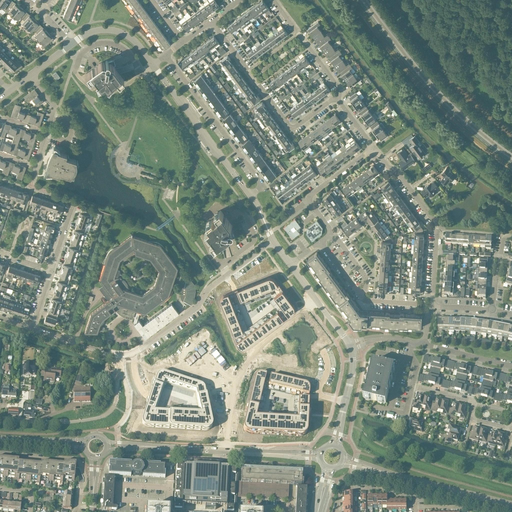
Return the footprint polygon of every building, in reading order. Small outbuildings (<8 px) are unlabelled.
[(4,13),(12,2),(9,0),(2,0),(0,3),(0,9),(4,13)] [(77,10),(79,4),(69,0),(67,6),(77,10)] [(131,9),(139,2),(137,0),(132,0),(127,4),(131,9)] [(218,6),(214,0),(211,0),(209,2),(215,11),(215,10),(217,9),(216,7),(218,6)] [(269,9),(262,0),(258,3),(264,12),(265,13),(269,9)] [(12,2),(4,13),(5,13),(6,14),(7,13),(11,16),(12,17),(20,7),(18,5),(17,6),(12,2)] [(134,13),(142,7),(139,2),(131,9),(134,13)] [(215,11),(209,2),(204,6),(209,13),(211,11),(212,12),(214,11),(215,11)] [(264,12),(258,3),(253,7),(260,16),(264,12)] [(74,15),(77,10),(67,6),(65,11),(74,15)] [(209,13),(204,6),(199,9),(205,17),(206,17),(208,15),(207,14),(209,13)] [(22,19),(27,13),(26,13),(22,10),(23,9),(20,7),(12,17),(17,21),(20,17),(22,19)] [(137,18),(146,12),(142,7),(134,13),(137,18)] [(260,16),(253,7),(249,10),(256,19),(260,16)] [(205,17),(199,9),(195,13),(200,19),(202,18),(203,19),(205,18),(205,17)] [(256,19),(249,10),(245,13),(251,22),(256,19)] [(72,20),(74,15),(65,11),(63,16),(72,20)] [(141,22),(149,16),(146,12),(137,18),(141,22)] [(25,28),(34,19),(32,17),(31,18),(27,14),(27,13),(22,19),(24,21),(21,24),(25,28)] [(200,19),(195,13),(190,16),(196,24),(197,24),(199,22),(198,21),(200,19)] [(251,22),(245,13),(240,16),(247,25),(251,22)] [(144,27),(153,21),(149,16),(141,22),(144,27)] [(196,24),(190,16),(186,20),(191,26),(193,25),(194,26),(196,25),(196,24)] [(247,25),(240,16),(236,19),(241,26),(243,28),(247,25)] [(40,26),(36,22),(37,21),(34,19),(25,28),(30,33),(33,29),(35,31),(40,26)] [(241,26),(236,19),(232,23),(237,30),(241,26)] [(191,26),(186,20),(181,23),(187,31),(188,31),(188,30),(190,29),(189,28),(191,26)] [(148,32),(156,25),(153,21),(144,27),(148,32)] [(321,31),(318,26),(320,25),(318,21),(307,29),(311,34),(310,35),(312,37),(321,31)] [(237,30),(232,23),(227,26),(232,33),(237,30)] [(151,36),(160,30),(156,25),(148,32),(151,36)] [(38,41),(47,32),(45,30),(44,31),(40,26),(35,31),(37,33),(33,36),(38,41)] [(288,34),(282,27),(278,30),(284,39),(284,38),(286,36),(288,34)] [(284,39),(278,30),(276,28),(272,31),(274,34),(279,41),(281,39),(281,40),(284,39)] [(155,41),(163,35),(160,30),(151,36),(155,41)] [(318,44),(329,36),(327,33),(324,35),(321,31),(312,37),(312,38),(314,40),(315,39),(318,44)] [(42,49),(53,40),(52,40),(48,35),(50,34),(47,32),(38,41),(41,45),(40,46),(42,48),(42,49)] [(279,41),(274,34),(269,37),(275,45),(278,43),(277,42),(279,41)] [(158,45),(166,39),(163,35),(155,41),(158,45)] [(219,43),(214,36),(209,40),(214,47),(219,43)] [(332,45),(328,41),(331,39),(329,36),(318,44),(322,49),(321,49),(323,52),(332,45)] [(275,45),(269,37),(265,40),(270,47),(272,46),(272,47),(275,45)] [(161,50),(170,44),(166,39),(158,45),(161,50)] [(214,47),(209,40),(205,43),(210,50),(212,52),(216,49),(214,47)] [(270,47),(265,40),(261,43),(267,52),(267,51),(269,49),(268,48),(270,47)] [(210,50),(205,43),(200,46),(206,53),(210,50)] [(267,52),(261,43),(256,47),(261,54),(263,52),(264,53),(266,52),(267,52)] [(329,58),(339,51),(337,48),(335,50),(332,45),(323,52),(325,54),(329,58)] [(206,53),(200,46),(196,49),(203,59),(207,55),(206,53)] [(261,54),(256,47),(252,50),(258,58),(260,56),(260,55),(261,54)] [(258,58),(252,50),(250,48),(246,51),(253,60),(255,59),(258,58)] [(203,59),(196,49),(192,52),(197,59),(199,62),(203,59)] [(342,60),(339,55),(342,53),(339,51),(329,58),(332,63),(333,66),(342,60)] [(197,59),(192,52),(187,56),(193,63),(197,59)] [(3,64),(9,57),(5,53),(0,58),(0,61),(3,64)] [(230,60),(229,60),(229,59),(230,59),(227,55),(219,61),(223,66),(230,60)] [(193,63),(187,56),(183,59),(188,66),(193,63)] [(6,69),(15,59),(13,61),(9,57),(3,64),(5,66),(4,67),(6,69)] [(310,64),(304,57),(300,60),(305,67),(310,64)] [(22,66),(19,63),(18,63),(15,59),(6,69),(8,71),(9,70),(11,72),(12,70),(14,72),(22,66)] [(188,66),(183,59),(182,60),(181,59),(178,61),(184,69),(188,66)] [(123,79),(119,74),(115,68),(113,64),(112,60),(108,62),(108,61),(107,61),(106,61),(105,61),(105,62),(105,64),(103,61),(98,65),(94,60),(87,65),(91,70),(86,74),(97,89),(103,84),(104,84),(108,90),(123,79)] [(226,70),(233,65),(230,60),(223,66),(226,70)] [(305,67),(300,60),(296,63),(301,70),(305,67)] [(340,73),(350,65),(348,62),(346,64),(342,60),(333,66),(334,66),(336,69),(336,68),(340,73)] [(301,70),(296,63),(291,66),(296,73),(301,70)] [(229,74),(236,69),(233,65),(226,70),(229,74)] [(353,74),(350,70),(352,68),(350,65),(340,73),(343,78),(344,81),(353,74)] [(296,73),(291,66),(287,70),(292,77),(296,73)] [(232,79),(239,73),(236,69),(229,74),(232,79)] [(292,77),(287,70),(283,73),(288,80),(292,77)] [(236,83),(243,78),(239,73),(232,79),(236,83)] [(288,80),(283,73),(278,76),(283,83),(288,80)] [(351,87),(361,80),(359,76),(356,78),(353,74),(344,81),(347,83),(351,87)] [(197,85),(205,79),(201,75),(193,80),(197,85)] [(283,83),(278,76),(274,79),(279,86),(283,83)] [(200,90),(208,84),(210,82),(207,78),(205,79),(197,85),(200,90)] [(239,87),(246,82),(243,78),(236,83),(239,87)] [(279,86),(274,79),(269,83),(275,90),(279,86)] [(242,92),(249,87),(246,82),(239,87),(242,92)] [(204,94),(211,89),(208,84),(200,90),(204,94)] [(330,91),(325,84),(320,87),(326,95),(328,93),(328,92),(330,91)] [(245,96),(252,91),(249,87),(242,92),(245,96)] [(326,95),(320,87),(316,90),(321,97),(323,96),(323,97),(326,95)] [(207,99),(215,93),(211,89),(204,94),(207,99)] [(40,100),(35,94),(37,93),(34,90),(24,98),(27,103),(32,99),(37,106),(40,105),(38,102),(40,100)] [(321,97),(316,90),(311,93),(317,102),(318,102),(318,101),(320,99),(319,99),(321,97)] [(249,100),(256,95),(252,91),(245,96),(249,100)] [(317,102),(311,93),(310,91),(305,94),(307,97),(312,104),(314,102),(314,103),(317,102)] [(361,100),(358,95),(357,95),(355,92),(349,97),(350,100),(354,105),(361,100)] [(211,103),(218,98),(215,93),(207,99),(211,103)] [(252,105),(260,99),(257,95),(257,96),(256,97),(256,96),(256,95),(249,100),(252,105)] [(312,104),(307,97),(303,100),(309,108),(311,106),(310,105),(312,104)] [(214,108),(222,102),(218,98),(211,103),(214,108)] [(296,100),(292,103),(294,106),(300,115),(300,114),(302,112),(304,110),(298,103),(296,100)] [(309,108),(303,100),(298,103),(304,110),(305,109),(306,110),(309,108)] [(366,107),(365,105),(365,104),(361,100),(354,105),(357,110),(358,110),(359,112),(366,107)] [(217,113),(225,107),(222,102),(214,108),(217,113)] [(264,107),(263,106),(264,105),(265,105),(262,102),(254,108),(257,112),(264,107)] [(27,114),(19,112),(21,106),(15,104),(11,117),(14,118),(15,117),(22,119),(24,116),(26,117),(27,114)] [(300,115),(294,106),(289,110),(295,117),(297,115),(297,116),(300,115)] [(228,112),(229,112),(225,107),(217,113),(221,117),(223,116),(225,118),(229,114),(228,112)] [(261,117),(268,111),(264,107),(257,112),(261,117)] [(371,107),(368,109),(366,107),(359,112),(361,114),(361,115),(364,120),(372,114),(374,112),(371,107)] [(261,117),(258,118),(261,123),(264,121),(271,116),(268,111),(261,117)] [(39,126),(43,113),(38,112),(36,117),(27,114),(26,117),(29,118),(28,121),(36,124),(36,125),(39,126)] [(377,121),(375,119),(376,119),(375,119),(377,117),(374,113),(372,114),(364,120),(368,124),(370,127),(377,121)] [(226,124),(234,118),(230,114),(229,114),(225,118),(222,119),(226,124)] [(340,121),(335,114),(330,118),(336,125),(340,121)] [(264,121),(261,123),(265,127),(267,125),(274,120),(271,116),(264,121)] [(229,129),(237,123),(234,118),(226,124),(229,129)] [(336,125),(330,118),(326,121),(331,128),(336,125)] [(270,130),(277,124),(274,120),(267,125),(270,130)] [(333,130),(331,128),(326,121),(321,124),(328,134),(333,130)] [(383,128),(385,127),(382,123),(381,123),(379,124),(377,121),(370,127),(372,129),(371,129),(375,134),(383,128)] [(233,133),(240,127),(237,123),(229,129),(233,133)] [(274,134),(281,129),(277,124),(270,130),(274,134)] [(328,134),(321,124),(317,128),(322,135),(324,137),(328,134)] [(18,142),(20,137),(21,134),(22,129),(19,128),(18,130),(11,127),(9,130),(7,129),(6,132),(14,135),(12,140),(18,142)] [(236,138),(244,132),(240,127),(233,133),(236,138)] [(317,128),(312,131),(317,138),(319,141),(324,137),(322,135),(317,128)] [(388,136),(386,133),(383,128),(375,134),(379,139),(381,141),(388,136)] [(274,140),(277,138),(284,133),(281,129),(274,134),(271,136),(274,140)] [(317,138),(312,131),(308,135),(313,142),(315,144),(319,141),(317,138)] [(32,147),(37,134),(33,133),(33,134),(25,132),(24,135),(21,134),(20,137),(28,139),(27,145),(32,147)] [(246,138),(247,137),(244,132),(236,138),(240,142),(242,141),(243,143),(248,139),(246,138)] [(280,143),(287,137),(284,133),(277,138),(280,143)] [(313,142),(308,135),(303,138),(308,145),(313,142)] [(421,150),(419,147),(421,145),(415,136),(409,140),(413,145),(410,148),(418,159),(423,155),(423,156),(424,155),(425,154),(422,149),(421,150)] [(283,147),(290,142),(287,137),(280,143),(283,147)] [(310,147),(308,145),(303,138),(298,142),(305,151),(310,147)] [(245,149),(252,143),(249,139),(248,139),(243,143),(241,144),(245,149)] [(360,148),(354,139),(349,142),(350,144),(355,151),(360,148)] [(14,155),(16,150),(16,147),(18,142),(12,140),(11,146),(2,143),(1,145),(4,146),(3,150),(11,152),(10,154),(14,155)] [(284,153),(295,146),(292,142),(291,143),(291,142),(290,142),(283,147),(281,149),(284,153)] [(248,154),(256,148),(252,143),(245,149),(248,154)] [(355,151),(350,144),(346,148),(351,155),(355,151)] [(28,159),(32,147),(27,145),(25,150),(16,147),(16,150),(18,151),(17,154),(25,157),(25,158),(28,159)] [(351,155),(346,148),(344,145),(339,149),(341,151),(346,158),(351,155)] [(77,163),(78,161),(68,158),(69,155),(59,152),(59,151),(59,150),(53,146),(43,175),(51,175),(51,174),(52,173),(61,177),(62,174),(72,177),(73,175),(72,174),(73,174),(74,173),(75,172),(75,171),(76,170),(76,169),(76,168),(76,167),(76,165),(76,164),(76,163),(77,163)] [(252,158),(259,153),(256,148),(248,154),(252,158)] [(415,161),(410,154),(408,155),(403,149),(397,153),(401,160),(399,162),(404,169),(415,161)] [(346,158),(341,151),(337,154),(342,161),(346,158)] [(255,163),(263,157),(259,153),(252,158),(255,163)] [(342,161),(337,154),(332,158),(337,165),(342,161)] [(258,167),(266,162),(263,157),(255,163),(258,167)] [(337,165),(332,158),(327,161),(333,168),(337,165)] [(333,168),(327,161),(326,159),(321,162),(328,172),(333,168)] [(9,170),(10,167),(11,162),(8,161),(7,163),(0,160),(0,166),(3,168),(1,173),(7,175),(9,170)] [(262,172),(269,166),(266,162),(258,167),(262,172)] [(328,172),(321,162),(316,166),(323,175),(328,172)] [(22,180),(26,167),(22,166),(22,167),(14,165),(13,168),(10,167),(9,170),(18,173),(16,178),(22,180)] [(317,174),(310,165),(305,168),(312,178),(314,176),(314,177),(317,176),(316,174),(317,174)] [(378,172),(373,165),(368,169),(374,176),(378,172)] [(265,177),(273,171),(269,166),(262,172),(265,177)] [(457,176),(457,175),(455,174),(454,174),(447,167),(441,174),(444,176),(441,181),(446,184),(449,180),(450,181),(454,177),(454,178),(456,178),(457,176)] [(312,178),(305,168),(301,171),(308,182),(309,182),(311,180),(310,179),(312,178)] [(374,176),(368,169),(364,172),(370,179),(374,176)] [(269,181),(276,176),(273,171),(265,177),(269,181)] [(308,182),(301,171),(296,175),(303,184),(305,183),(306,184),(308,182)] [(370,179),(364,172),(360,175),(365,182),(370,179)] [(303,184),(296,175),(292,178),(294,180),(300,189),(300,188),(302,186),(302,185),(303,184)] [(365,182),(360,175),(356,178),(363,188),(361,185),(365,182)] [(363,188),(356,178),(351,181),(357,189),(358,191),(363,188)] [(300,189),(294,180),(290,184),(295,191),(297,189),(297,190),(300,189)] [(357,189),(351,181),(347,185),(352,192),(357,189)] [(384,191),(392,186),(388,181),(381,187),(384,191)] [(435,190),(438,188),(433,182),(430,184),(424,188),(424,189),(421,191),(426,197),(429,195),(430,196),(436,192),(435,190)] [(295,191),(290,184),(285,187),(291,195),(294,193),(293,192),(295,191)] [(352,192),(347,185),(342,188),(348,195),(352,192)] [(384,191),(382,193),(385,197),(386,197),(388,196),(395,190),(392,186),(384,191)] [(291,195),(285,187),(281,190),(286,197),(288,196),(291,195)] [(280,188),(275,192),(276,193),(282,201),(286,199),(285,198),(286,197),(281,190),(280,188)] [(389,201),(391,200),(398,194),(395,190),(388,196),(386,197),(386,198),(386,199),(387,200),(389,201)] [(326,203),(333,198),(335,196),(332,191),(322,198),(326,203)] [(25,202),(28,194),(27,194),(26,193),(24,192),(23,192),(23,193),(22,192),(20,201),(26,203),(26,202),(25,202)] [(394,204),(401,199),(398,194),(391,200),(394,204)] [(33,210),(37,197),(32,196),(29,204),(33,205),(31,209),(33,210)] [(40,208),(42,199),(37,197),(33,210),(35,210),(36,206),(40,208)] [(329,207),(336,202),(333,198),(326,203),(329,207)] [(397,209),(405,203),(401,199),(394,204),(397,209)] [(50,211),(53,202),(47,201),(43,215),(44,216),(46,210),(50,211)] [(332,212),(340,206),(336,202),(329,207),(332,212)] [(401,213),(408,208),(405,203),(397,209),(401,213)] [(60,214),(63,206),(58,204),(54,217),(55,217),(57,213),(60,214)] [(336,216),(343,211),(345,209),(342,205),(340,206),(332,212),(336,216)] [(404,217),(411,212),(408,208),(401,213),(404,217)] [(88,222),(91,213),(81,210),(80,213),(80,214),(79,214),(77,218),(88,222)] [(230,229),(231,224),(221,210),(206,221),(211,227),(210,228),(204,233),(215,248),(228,238),(230,240),(234,238),(233,232),(233,231),(234,231),(233,230),(232,230),(230,229)] [(365,211),(356,218),(362,225),(367,221),(368,215),(369,211),(367,211),(366,211),(365,211)] [(368,215),(367,221),(371,226),(378,221),(371,212),(370,211),(369,211),(368,215)] [(407,222),(414,216),(411,212),(404,217),(407,222)] [(410,226),(418,221),(414,216),(407,222),(410,226)] [(85,230),(88,222),(77,218),(76,223),(77,223),(76,225),(77,225),(76,227),(85,230)] [(362,225),(356,218),(352,221),(357,228),(362,225)] [(295,219),(284,228),(292,239),(300,233),(298,231),(299,231),(300,229),(298,229),(298,228),(300,227),(295,219)] [(321,234),(322,228),(317,220),(307,227),(308,229),(308,232),(306,234),(311,242),(321,234)] [(357,228),(352,221),(348,224),(353,231),(357,228)] [(374,230),(381,225),(378,221),(371,226),(374,230)] [(423,229),(420,226),(421,225),(418,221),(410,226),(414,231),(415,230),(416,231),(423,229)] [(54,227),(51,226),(52,224),(43,222),(41,229),(52,232),(54,227)] [(353,231),(348,224),(343,227),(348,235),(353,231)] [(377,235),(384,229),(381,225),(374,230),(377,235)] [(82,239),(85,230),(76,227),(75,230),(74,231),(73,231),(72,236),(82,239)] [(51,238),(52,232),(41,229),(40,228),(39,230),(43,231),(42,235),(51,238)] [(381,239),(388,234),(384,229),(377,235),(381,239)] [(423,239),(424,234),(422,234),(423,229),(416,231),(416,233),(415,233),(414,239),(423,239)] [(49,243),(51,238),(42,235),(39,234),(38,239),(49,243)] [(103,321),(103,320),(104,319),(115,310),(113,307),(117,304),(122,306),(120,311),(122,313),(124,314),(126,315),(128,316),(130,316),(132,310),(137,311),(139,312),(145,314),(158,304),(160,303),(161,303),(162,302),(163,301),(165,301),(166,300),(167,299),(168,298),(169,297),(169,295),(170,294),(171,293),(171,291),(172,290),(172,289),(172,287),(172,286),(172,284),(177,268),(167,255),(167,253),(166,252),(166,251),(165,249),(164,248),(163,247),(162,246),(161,245),(160,244),(159,243),(158,243),(156,242),(155,242),(154,241),(152,241),(151,241),(149,241),(148,241),(132,235),(118,246),(117,246),(116,246),(115,247),(114,248),(112,248),(111,249),(110,250),(109,251),(108,252),(107,253),(107,255),(106,256),(105,257),(105,259),(103,266),(99,281),(103,286),(99,288),(108,300),(90,313),(84,333),(97,333),(100,324),(101,323),(102,322),(103,321)] [(443,238),(443,241),(445,241),(445,244),(451,244),(452,235),(446,235),(446,236),(444,236),(444,238),(443,238)] [(79,248),(82,239),(72,236),(70,240),(71,240),(71,242),(70,244),(79,248)] [(47,248),(49,243),(38,239),(36,244),(39,245),(47,248)] [(76,256),(79,248),(70,244),(69,247),(68,248),(66,253),(76,256)] [(44,258),(46,253),(33,249),(33,250),(37,252),(35,255),(44,258)] [(346,293),(344,289),(329,270),(330,270),(317,252),(307,259),(310,264),(311,263),(315,269),(314,270),(320,277),(319,278),(325,286),(326,286),(329,289),(330,291),(329,292),(336,301),(337,300),(342,307),(343,307),(348,312),(347,313),(350,317),(348,318),(353,325),(362,326),(362,324),(372,324),(372,326),(380,327),(380,325),(388,326),(388,327),(399,327),(399,326),(408,327),(408,326),(415,326),(415,327),(421,328),(422,315),(400,313),(400,315),(396,314),(390,314),(390,313),(361,311),(347,292),(346,293)] [(74,265),(76,256),(66,253),(65,257),(66,257),(65,259),(64,262),(74,265)] [(71,273),(74,265),(64,262),(64,264),(63,264),(63,266),(62,265),(61,270),(71,273)] [(10,278),(14,267),(9,266),(5,277),(10,278)] [(16,278),(19,269),(14,267),(10,278),(9,282),(11,282),(13,277),(16,278)] [(68,282),(71,273),(61,270),(59,274),(60,275),(59,276),(60,276),(59,279),(68,282)] [(27,281),(29,273),(24,271),(20,283),(22,284),(23,280),(27,281)] [(30,289),(29,291),(31,292),(31,289),(33,285),(37,286),(40,276),(35,274),(30,287),(30,289)] [(194,291),(194,287),(192,283),(190,280),(186,278),(186,279),(184,277),(183,276),(183,277),(178,292),(181,293),(181,295),(180,296),(181,298),(182,297),(182,298),(183,299),(183,300),(190,305),(190,304),(192,301),(193,298),(194,295),(194,291)] [(268,278),(267,278),(271,288),(279,285),(275,280),(273,278),(271,277),(269,277),(268,278)] [(263,280),(262,280),(266,290),(271,288),(267,278),(267,279),(263,280)] [(65,290),(68,282),(59,279),(58,281),(57,283),(56,282),(55,287),(65,290)] [(258,282),(257,282),(261,292),(266,290),(262,280),(262,281),(258,282)] [(253,284),(252,284),(256,294),(261,292),(257,282),(257,283),(253,284)] [(248,286),(247,286),(251,296),(256,294),(252,284),(252,285),(248,286)] [(243,288),(242,288),(246,298),(251,296),(247,286),(247,287),(243,288)] [(62,299),(65,290),(55,287),(53,291),(54,292),(54,293),(53,296),(62,299)] [(238,290),(237,290),(241,300),(246,298),(242,288),(242,289),(238,290)] [(280,293),(274,297),(278,302),(286,295),(285,295),(282,292),(283,291),(283,290),(282,291),(280,293)] [(221,299),(221,301),(221,303),(233,298),(231,292),(224,295),(223,296),(221,297),(221,299)] [(286,295),(278,302),(281,306),(290,300),(289,299),(289,300),(286,296),(287,296),(286,295)] [(60,307),(62,299),(53,296),(52,298),(52,300),(51,299),(49,304),(60,307)] [(6,309),(9,301),(9,299),(4,297),(1,307),(6,309)] [(11,311),(15,298),(14,298),(12,302),(9,301),(6,309),(11,311)] [(233,298),(221,303),(221,304),(222,303),(224,308),(223,308),(233,305),(231,300),(233,299),(233,298)] [(290,300),(281,306),(284,310),(282,312),(283,312),(293,304),(292,305),(289,301),(290,300)] [(25,303),(26,302),(24,301),(23,305),(19,304),(16,312),(21,314),(25,303)] [(27,316),(30,307),(30,305),(25,303),(21,314),(27,316)] [(137,311),(133,323),(134,323),(134,324),(142,334),(144,338),(178,313),(175,308),(174,307),(171,304),(171,303),(167,306),(142,325),(138,320),(136,322),(139,312),(137,311)] [(57,316),(60,307),(49,304),(48,308),(49,309),(48,310),(48,313),(57,316)] [(293,304),(283,312),(286,317),(292,313),(293,312),(294,310),(295,308),(294,306),(293,305),(293,304)] [(233,305),(223,308),(223,309),(224,309),(226,313),(225,313),(225,314),(235,310),(233,305)] [(235,310),(225,314),(226,314),(228,318),(227,319),(237,315),(235,310)] [(278,311),(273,314),(279,323),(280,323),(279,322),(283,319),(283,320),(284,319),(278,311)] [(54,325),(57,316),(48,313),(47,316),(46,315),(46,317),(45,317),(44,321),(54,325)] [(273,314),(268,318),(275,326),(275,325),(278,322),(279,323),(273,314)] [(237,315),(227,319),(228,319),(230,324),(229,324),(230,324),(239,320),(237,315)] [(268,318),(264,321),(270,330),(270,329),(274,326),(274,327),(275,326),(268,318)] [(239,320),(230,324),(230,325),(230,324),(232,329),(232,330),(241,326),(239,320)] [(264,321),(259,325),(266,333),(265,332),(269,329),(270,330),(264,321)] [(259,325),(255,328),(261,336),(265,333),(266,333),(259,325)] [(241,326),(232,330),(233,330),(234,334),(234,335),(243,331),(241,326)] [(255,328),(250,332),(256,340),(257,340),(256,339),(260,336),(261,337),(261,336),(255,328)] [(250,332),(246,335),(252,343),(252,342),(256,340),(250,332)] [(240,336),(239,336),(247,347),(248,346),(247,346),(251,343),(251,344),(252,343),(246,335),(241,338),(240,336)] [(239,336),(235,338),(238,345),(239,346),(240,347),(242,348),(243,348),(245,348),(247,347),(239,336)] [(435,372),(438,360),(428,358),(426,364),(431,365),(429,371),(435,372)] [(446,369),(447,362),(438,360),(435,372),(440,373),(441,367),(446,369)] [(388,392),(392,376),(394,367),(372,361),(366,387),(365,387),(363,398),(386,404),(388,392)] [(24,364),(24,376),(25,376),(25,377),(28,377),(28,376),(32,376),(34,376),(34,365),(33,365),(33,364),(24,364)] [(461,379),(464,366),(454,364),(453,370),(457,371),(456,377),(461,379)] [(472,375),(473,369),(464,366),(461,379),(466,380),(467,374),(472,375)] [(60,376),(61,370),(53,369),(52,371),(42,370),(41,376),(44,376),(44,380),(54,381),(55,375),(60,376)] [(432,384),(435,372),(429,371),(428,377),(423,376),(422,382),(432,384)] [(487,385),(490,373),(480,371),(479,377),(483,378),(482,384),(487,385)] [(160,373),(159,373),(157,375),(156,377),(142,420),(142,422),(142,424),(143,425),(144,427),(146,428),(147,428),(206,431),(208,431),(209,430),(211,429),(212,427),(212,425),(212,423),(207,403),(205,389),(204,387),(202,386),(201,385),(164,373),(162,372),(160,373)] [(443,380),(438,379),(440,373),(435,372),(432,384),(441,387),(443,380)] [(255,378),(254,378),(267,381),(269,375),(262,373),(260,373),(258,373),(257,374),(255,376),(255,378)] [(498,382),(500,375),(490,373),(487,385),(492,386),(494,380),(498,382)] [(270,375),(268,385),(274,387),(276,377),(276,376),(276,377),(271,376),(271,375),(270,375)] [(458,391),(461,379),(456,377),(454,383),(450,382),(448,388),(458,391)] [(469,387),(464,386),(466,380),(461,379),(458,391),(467,393),(469,387)] [(484,397),(487,385),(482,384),(480,390),(476,389),(474,395),(484,397)] [(30,386),(24,385),(22,403),(28,404),(29,395),(32,395),(32,389),(29,389),(30,386)] [(495,393),(491,392),(492,386),(487,385),(484,397),(494,400),(495,393)] [(8,397),(9,389),(9,386),(2,386),(1,396),(2,396),(2,397),(3,397),(5,398),(5,397),(8,397)] [(85,388),(74,388),(74,398),(74,401),(90,401),(90,397),(90,392),(85,392),(85,388)] [(510,404),(511,396),(511,391),(508,390),(507,396),(502,395),(500,401),(510,404)] [(413,406),(413,408),(418,410),(419,408),(419,405),(422,406),(425,397),(419,395),(418,401),(415,400),(413,406)] [(432,404),(429,404),(430,398),(425,397),(422,406),(426,407),(425,409),(431,411),(432,404)] [(440,410),(442,401),(436,400),(435,405),(432,404),(431,411),(436,412),(437,410),(440,410)] [(450,409),(447,408),(448,402),(442,401),(440,410),(443,411),(442,414),(448,415),(450,409)] [(30,412),(30,411),(28,410),(28,409),(30,409),(31,406),(25,404),(24,408),(25,408),(24,410),(23,416),(34,418),(35,416),(35,415),(35,413),(30,412)] [(457,415),(460,405),(454,404),(452,409),(450,409),(448,415),(454,416),(454,414),(457,415)] [(467,413),(464,412),(465,407),(460,405),(457,415),(460,415),(460,418),(465,419),(467,413)] [(243,426),(243,428),(244,430),(245,432),(247,433),(249,434),(301,437),(302,437),(304,436),(306,434),(307,433),(307,431),(308,418),(308,410),(298,409),(297,420),(255,418),(257,408),(248,406),(243,426)] [(423,426),(425,420),(418,419),(417,419),(416,421),(412,420),(411,426),(415,427),(414,430),(422,432),(423,426)] [(460,430),(455,428),(456,425),(449,424),(448,430),(450,430),(450,433),(459,436),(460,430)] [(478,441),(481,429),(475,427),(474,433),(471,432),(469,439),(478,441)] [(488,437),(485,436),(487,430),(481,429),(478,441),(487,443),(488,437)] [(488,437),(487,443),(495,445),(498,433),(498,432),(493,431),(493,432),(492,432),(491,437),(488,437)] [(457,441),(459,436),(450,433),(449,436),(446,436),(445,441),(451,443),(452,440),(457,441)] [(498,433),(495,445),(503,447),(502,450),(504,451),(505,447),(504,446),(506,441),(503,440),(504,435),(498,433)] [(74,482),(75,468),(76,463),(72,463),(72,461),(68,461),(68,462),(64,462),(64,464),(60,464),(61,463),(56,462),(56,463),(49,463),(49,461),(45,461),(45,462),(41,462),(41,464),(38,464),(38,463),(33,462),(33,464),(26,463),(26,462),(22,461),(22,462),(18,462),(19,460),(15,460),(15,458),(11,458),(11,459),(7,459),(4,458),(4,457),(0,456),(0,476),(16,478),(16,481),(39,483),(40,481),(62,483),(63,480),(74,482)] [(234,496),(235,485),(232,485),(232,479),(232,475),(235,475),(236,469),(228,468),(228,467),(218,467),(218,464),(216,464),(216,462),(197,461),(197,463),(194,463),(194,465),(184,465),(184,466),(177,465),(176,471),(179,472),(179,482),(176,482),(175,493),(178,493),(178,498),(177,503),(175,503),(174,509),(182,510),(182,504),(201,505),(200,508),(207,509),(208,506),(223,507),(226,507),(226,511),(233,511),(234,506),(231,506),(231,496),(234,496)] [(165,478),(165,465),(109,462),(108,475),(165,478)] [(301,486),(302,473),(241,469),(240,496),(288,499),(289,485),(301,486)] [(113,507),(113,489),(114,478),(104,477),(102,510),(116,511),(117,510),(117,509),(117,508),(116,508),(113,507)] [(305,511),(307,488),(297,487),(295,511),(305,511)]
